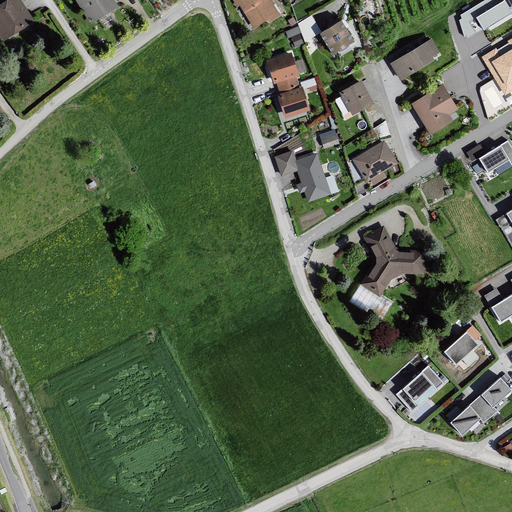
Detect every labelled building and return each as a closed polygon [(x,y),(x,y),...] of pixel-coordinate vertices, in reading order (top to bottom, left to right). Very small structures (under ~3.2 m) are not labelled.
[(16,0),(9,0),(0,6),(0,39),(2,42),(31,22),(16,0)] [(72,0),(88,29),(120,11),(113,0),(72,0)] [(270,0),(234,0),(252,30),(279,17),(270,0)] [(462,17),(460,18),(463,36),(467,35),(468,37),(511,12),(511,11),(510,7),(511,5),(511,0),(483,0),(461,13),(462,17)] [(305,36),(320,30),(313,13),(298,19),(305,36)] [(353,43),(339,23),(318,35),(331,56),(353,43)] [(511,36),(506,40),(507,43),(497,49),(496,47),(482,57),(507,95),(511,91),(511,36)] [(440,55),(430,40),(390,65),(400,81),(440,55)] [(300,89),(288,55),(265,63),(271,85),(276,88),(278,95),(300,89)] [(359,82),(339,93),(351,116),(370,105),(359,82)] [(442,86),(410,105),(429,137),(452,123),(450,117),(456,111),(442,86)] [(309,112),(300,89),(278,95),(274,97),(282,121),(309,112)] [(320,132),(325,145),(340,139),(335,126),(320,132)] [(511,148),(507,141),(477,160),(486,175),(509,161),(511,165),(511,148)] [(396,165),(383,143),(353,162),(364,184),(396,165)] [(294,152),(275,158),(282,179),(297,174),(307,203),(331,195),(317,153),(297,160),(294,152)] [(383,223),(362,234),(376,261),(374,269),(363,287),(381,298),(391,282),(404,275),(424,275),(425,250),(396,249),(383,223)] [(511,315),(511,295),(489,309),(498,323),(511,315)] [(476,345),(465,333),(442,352),(453,364),(476,345)] [(443,385),(428,367),(395,394),(406,407),(411,410),(418,404),(414,400),(431,386),(435,391),(443,385)] [(511,391),(499,377),(481,393),(479,396),(448,423),(459,436),(477,420),(482,425),(497,413),(493,408),(511,391)]
